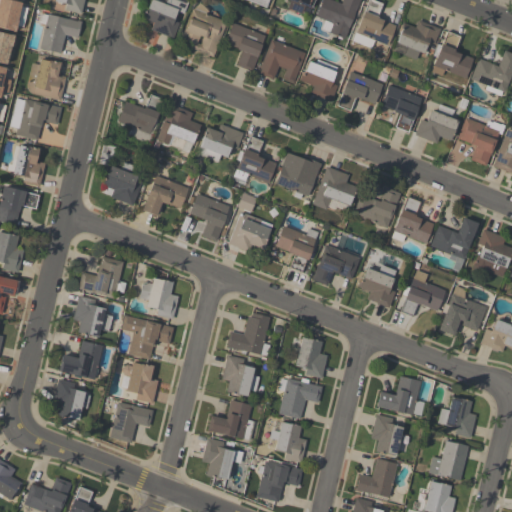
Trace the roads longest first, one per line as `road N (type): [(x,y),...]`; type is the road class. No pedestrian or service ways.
road 1 (residential): [(66,215),(499,385),(505,401)]
road 2 (residential): [(105,49),(511,210)]
road 3 (residential): [(13,423),(117,0)]
road 4 (residential): [(149,511),(218,273)]
road 5 (residential): [(13,423),(221,511)]
road 6 (residential): [(324,511),(363,332)]
